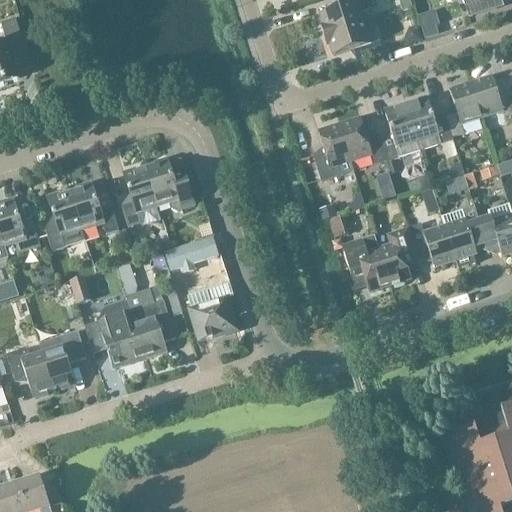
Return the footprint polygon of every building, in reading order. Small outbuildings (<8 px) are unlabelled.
[(323,37),(363,25),(359,14),(373,10),(369,0),(366,0),(365,1),(364,0),(339,0),(342,8),(319,15),(323,26),(320,27),(323,37)] [(462,0),(468,18),(496,10),(492,0),(462,0)] [(10,54),(24,49),(15,20),(0,24),(0,25),(5,42),(0,43),(0,85),(18,79),(10,54)] [(369,45),(363,25),(323,37),(326,46),(329,45),(333,57),(355,50),(359,62),(382,54),(378,43),(369,45)] [(511,116),(511,104),(505,84),(505,85),(495,89),(491,79),(470,85),(481,120),(502,114),(503,119),(511,116)] [(461,127),(481,120),(470,85),(449,92),(456,115),(445,119),(452,143),(453,143),(452,140),(464,136),(461,127)] [(420,153),(452,143),(445,119),(434,123),(426,99),(405,106),(420,153)] [(387,164),(420,153),(405,106),(384,113),(391,136),(380,140),(387,164)] [(339,127),(351,164),(371,158),(374,167),(386,163),(378,139),(367,142),(360,120),(339,127)] [(353,173),(351,164),(339,127),(318,134),(325,156),(313,159),(321,184),(342,177),(341,176),(353,173)] [(166,161),(144,168),(157,208),(169,205),(171,211),(176,214),(194,208),(182,171),(171,175),(168,166),(166,161)] [(132,203),(120,206),(127,229),(140,225),(141,228),(161,222),(157,209),(157,208),(144,168),(123,174),(132,203)] [(69,192),(82,232),(102,226),(105,236),(118,232),(111,209),(99,213),(90,185),(69,192)] [(85,243),(82,232),(69,192),(47,199),(56,227),(44,230),(52,253),(85,243)] [(0,204),(0,238),(3,249),(14,245),(18,256),(40,249),(32,226),(21,229),(12,201),(0,204)] [(502,259),(511,255),(511,217),(510,212),(509,212),(507,207),(487,213),(489,219),(478,222),(487,251),(498,247),(502,259)] [(487,251),(478,222),(477,218),(473,209),(441,219),(444,228),(455,263),(457,271),(474,266),(472,258),(476,256),(473,245),(483,242),(487,254),(488,254),(487,251)] [(420,226),(408,230),(418,261),(430,257),(434,270),(455,263),(444,228),(423,235),(420,226)] [(390,247),(378,251),(390,288),(411,281),(406,264),(417,261),(416,255),(408,231),(387,238),(390,247)] [(362,242),(341,248),(350,276),(362,273),(369,295),(390,288),(378,251),(374,238),(362,242)] [(212,240),(165,255),(171,272),(182,269),(183,272),(193,269),(191,266),(217,258),(212,240)] [(149,271),(164,266),(160,253),(145,259),(149,271)] [(76,306),(91,302),(84,279),(70,284),(76,306)] [(12,285),(0,288),(0,302),(17,297),(12,285)] [(191,311),(181,314),(189,337),(196,334),(199,343),(236,332),(226,300),(233,298),(228,285),(187,298),(191,311)] [(148,291),(126,299),(127,302),(145,361),(167,354),(164,344),(175,341),(163,303),(154,306),(148,291)] [(105,309),(97,324),(106,353),(112,371),(145,361),(127,302),(105,309)] [(42,356),(53,392),(60,390),(60,392),(75,387),(68,366),(79,362),(71,336),(50,343),(53,352),(42,356)] [(47,394),(53,392),(42,356),(30,359),(27,350),(6,357),(14,382),(26,379),(33,401),(47,396),(47,394)] [(511,511),(511,383),(465,399),(475,431),(443,441),(447,454),(446,454),(464,511),(511,511)] [(17,486),(24,511),(39,511),(40,511),(50,511),(40,479),(17,486)] [(24,511),(17,486),(0,491),(0,511),(24,511)]
